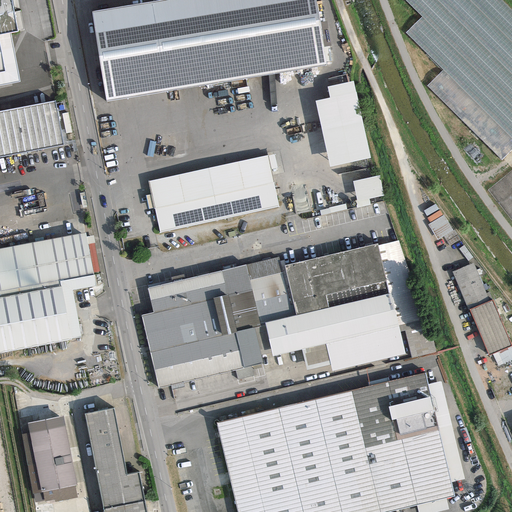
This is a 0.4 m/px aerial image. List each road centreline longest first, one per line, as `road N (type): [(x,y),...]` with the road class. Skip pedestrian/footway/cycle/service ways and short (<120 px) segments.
road 1 (tertiary): [(61,0),(168,511)]
road 2 (unclassified): [(339,0),(511,454)]
